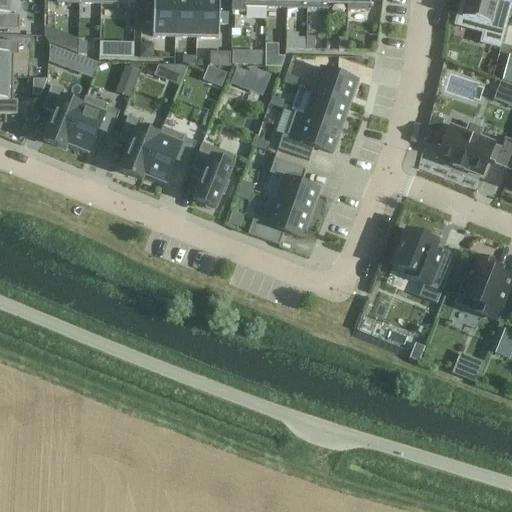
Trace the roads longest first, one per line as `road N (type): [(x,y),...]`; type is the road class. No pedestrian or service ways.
road 1 (unclassified): [(0,303),(185,380),(511,485)]
road 2 (residential): [(388,176),(345,270),(326,279),(0,156)]
road 3 (residential): [(422,0),(388,176)]
road 4 (residential): [(388,176),(511,224)]
